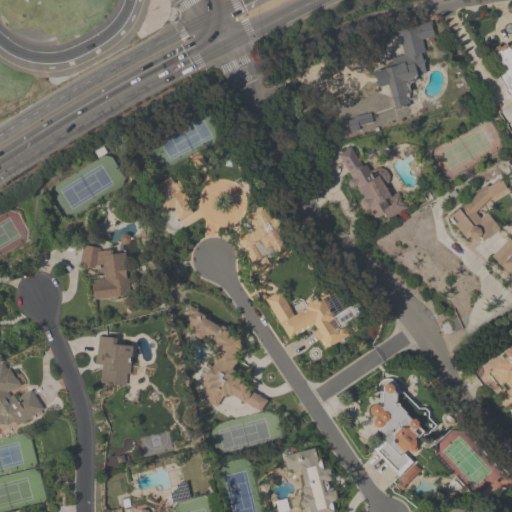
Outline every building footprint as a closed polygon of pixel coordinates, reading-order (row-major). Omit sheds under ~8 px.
[(427,75),(419,42),(435,38),(432,23),(397,32),(403,55),(389,59),(391,69),(373,73),(377,90),(388,87),(394,112),(411,108),(404,81),(427,75)] [(511,47),(509,43),(492,52),(505,74),(498,78),(511,101),(511,47)] [(338,156),(374,226),(404,211),(382,168),(367,176),(353,148),(338,156)] [(191,216),(178,177),(154,186),(165,217),(174,214),(176,221),(191,216)] [(467,243),(476,237),(480,243),(498,230),(483,208),(508,191),(500,178),(447,214),(467,243)] [(253,231),(238,238),(253,270),(267,263),(264,257),(289,245),(270,206),(247,217),(253,231)] [(511,235),(490,259),(509,276),(511,273),(511,235)] [(82,271),(100,270),(100,281),(92,281),(93,300),(129,298),(127,249),(81,251),(82,271)] [(265,299),(288,341),(312,327),(325,350),(347,338),(324,296),(293,313),(281,291),(265,299)] [(227,375),(245,343),(195,313),(185,331),(221,353),(196,396),(216,408),(226,393),(260,413),(268,399),(227,375)] [(129,386),(131,348),(119,347),(120,338),(97,337),(96,365),(103,365),(102,385),(129,386)] [(511,340),(479,368),(511,406),(511,404),(511,340)] [(0,427),(43,416),(36,392),(14,397),(12,390),(18,388),(11,363),(0,365),(0,427)] [(371,447),(399,476),(413,464),(406,456),(417,446),(413,443),(426,431),(386,388),(364,409),(374,419),(370,424),(382,437),(371,447)] [(332,511),(320,448),(283,455),(286,475),(296,473),(304,511),(332,511)]
